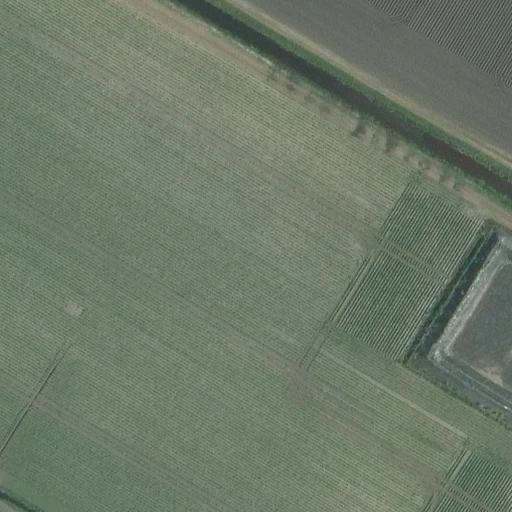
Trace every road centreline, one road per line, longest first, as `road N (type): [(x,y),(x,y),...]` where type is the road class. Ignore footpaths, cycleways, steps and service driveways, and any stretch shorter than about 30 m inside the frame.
road 1 (track): [(511,214),(155,0)]
road 2 (track): [(511,157),(247,0)]
